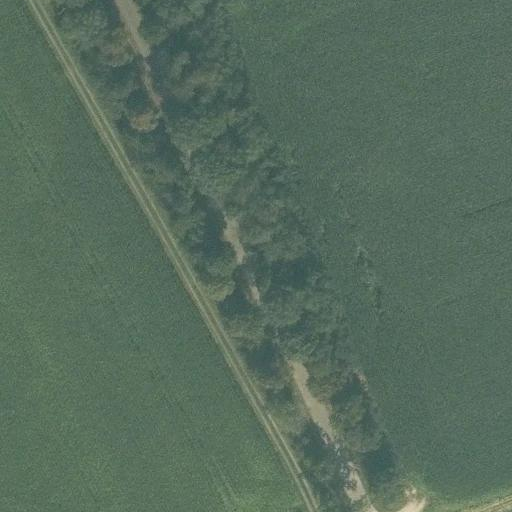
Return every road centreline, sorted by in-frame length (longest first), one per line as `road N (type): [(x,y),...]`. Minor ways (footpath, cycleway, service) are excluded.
road 1 (track): [(34,0),(314,511)]
road 2 (unclassified): [(370,511),(128,0)]
road 3 (track): [(401,511),(412,504),(211,0)]
